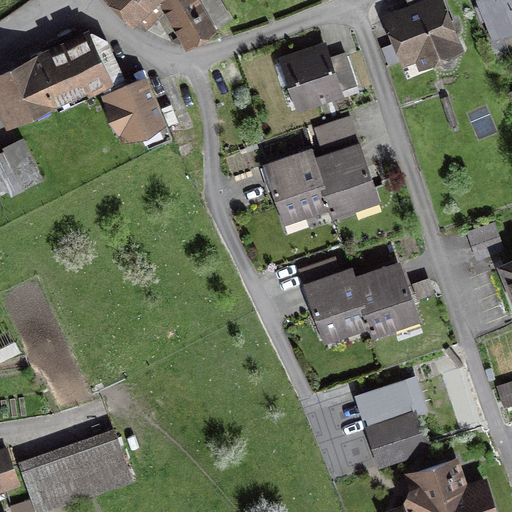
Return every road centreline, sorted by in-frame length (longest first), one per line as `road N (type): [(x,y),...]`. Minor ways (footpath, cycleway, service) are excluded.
road 1 (residential): [(192,63),(213,111),(210,192),(360,502)]
road 2 (residential): [(461,333),(353,0)]
road 3 (residential): [(353,0),(192,63)]
road 4 (residential): [(192,63),(57,5)]
